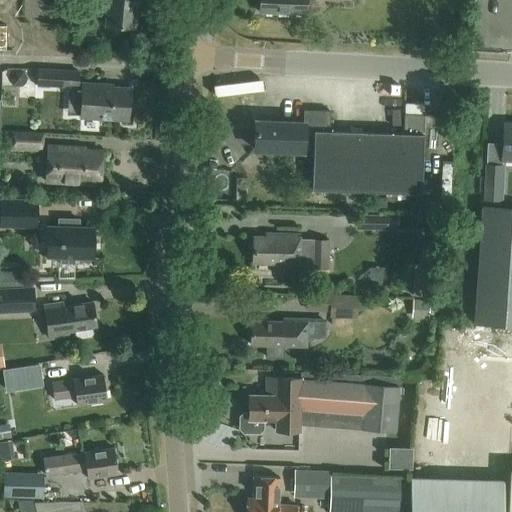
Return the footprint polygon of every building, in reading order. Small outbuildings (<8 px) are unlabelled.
[(106,0),(105,25),(134,27),(135,0),(106,0)] [(305,13),(304,0),(258,0),(259,11),(305,13)] [(67,114),(79,114),(79,116),(127,119),(128,88),(102,86),(102,84),(81,83),(77,83),(77,71),(38,68),(37,84),(68,86),(67,114)] [(255,120),(254,149),(302,150),(302,147),(311,147),(310,189),(420,192),(422,112),(402,111),(402,131),(328,129),(329,109),(302,108),(301,122),(255,120)] [(511,123),(503,123),(501,160),(511,160),(511,123)] [(7,146),(10,146),(10,147),(42,149),(43,134),(11,132),(0,131),(0,137),(7,137),(7,146)] [(46,145),(45,177),(44,181),(100,184),(101,150),(73,148),(73,146),(46,145)] [(486,165),(484,199),(500,199),(502,165),(486,165)] [(0,224),(37,225),(37,200),(0,199),(0,224)] [(384,199),(383,210),(411,212),(412,202),(384,199)] [(473,322),(511,325),(511,206),(481,204),(473,322)] [(58,218),(58,226),(46,226),(46,256),(60,256),(60,262),(74,263),(74,257),(94,257),(94,227),(78,227),(79,219),(58,218)] [(265,232),(265,236),(252,235),(252,262),(281,262),(281,266),(299,267),(299,233),(265,232)] [(329,268),(330,239),(311,238),(310,268),(329,268)] [(411,294),(431,295),(433,264),(413,262),(411,294)] [(0,289),(0,311),(34,310),(33,288),(0,289)] [(357,318),(357,295),(307,293),(306,310),(329,311),(329,317),(357,318)] [(411,317),(421,318),(428,318),(430,300),(412,300),(411,317)] [(44,304),(49,338),(67,335),(67,331),(73,330),(74,334),(78,337),(89,336),(92,331),(91,328),(95,327),(91,301),(63,305),(62,301),(44,304)] [(282,320),(250,319),(250,343),(266,344),(266,356),(282,357),(283,344),(305,345),(306,318),(282,317),(282,320)] [(5,362),(8,361),(5,340),(0,340),(0,362),(5,361),(5,362)] [(41,378),(70,374),(68,359),(39,364),(41,378)] [(276,420),(276,430),(300,430),(300,422),(395,429),(399,377),(300,372),(300,377),(266,377),(266,395),(249,394),(249,413),(244,413),(240,416),(240,428),(243,431),(258,432),(262,428),(262,419),(276,420)] [(50,382),(53,399),(75,396),(76,405),(106,400),(102,374),(50,382)] [(61,456),(64,472),(86,469),(87,478),(117,474),(113,447),(83,451),(83,453),(61,456)] [(389,447),(388,466),(410,467),(411,447),(389,447)] [(293,496),(329,498),(328,511),(409,511),(411,480),(330,477),(330,470),(295,469),(293,496)] [(295,511),(295,505),(277,504),(277,477),(251,477),(251,499),(245,498),(244,511),(295,511)] [(502,511),(504,489),(411,486),(409,511),(502,511)]
